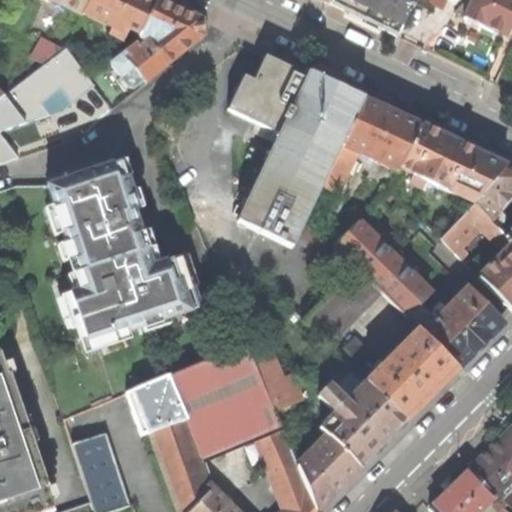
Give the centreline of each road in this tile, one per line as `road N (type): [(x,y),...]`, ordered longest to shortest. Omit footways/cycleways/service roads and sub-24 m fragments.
road 1 (residential): [(238,0),(511,131)]
road 2 (residential): [(511,358),(362,511)]
